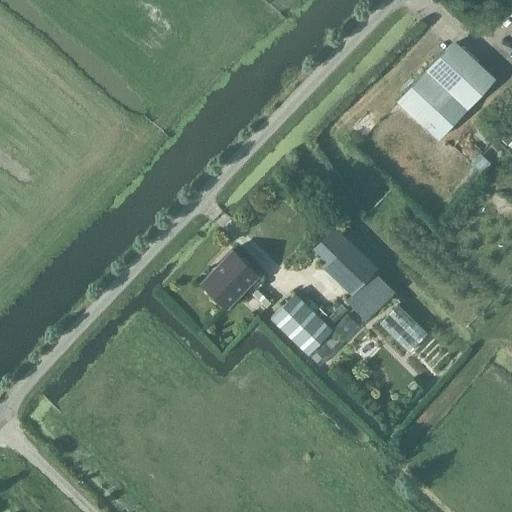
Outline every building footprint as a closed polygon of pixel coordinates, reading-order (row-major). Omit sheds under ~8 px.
[(447,48),(398,100),(439,139),(488,86),(447,48)] [(366,320),(395,291),(375,271),(379,267),(335,225),(313,247),(326,260),(321,265),(351,294),(346,300),(366,320)] [(228,309),(260,275),(233,249),(201,282),(228,309)] [(308,355),(333,329),(296,292),(271,318),(308,355)] [(378,325),(409,354),(426,335),(396,307),(378,325)] [(348,315),(333,329),(308,355),(320,366),(359,326),(348,315)]
